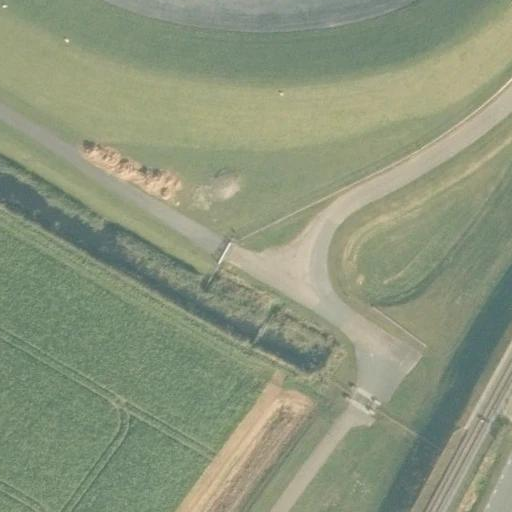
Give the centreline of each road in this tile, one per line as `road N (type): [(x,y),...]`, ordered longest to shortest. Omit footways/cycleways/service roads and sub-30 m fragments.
road 1 (unclassified): [(511,98),(331,219),(289,287)]
road 2 (unclassified): [(277,511),(399,353)]
road 3 (unclassified): [(289,287),(399,353)]
